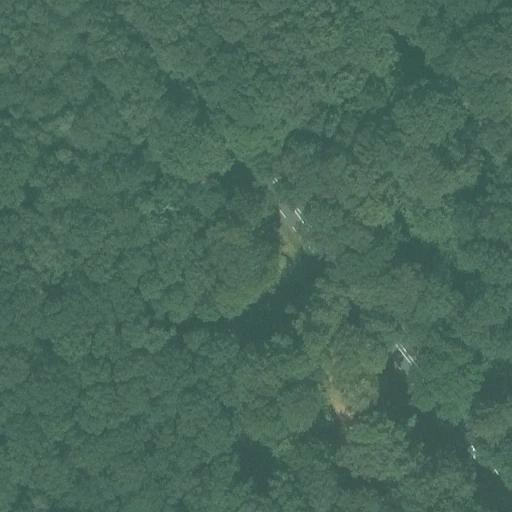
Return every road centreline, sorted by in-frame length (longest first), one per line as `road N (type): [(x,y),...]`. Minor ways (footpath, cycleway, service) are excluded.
road 1 (unclassified): [(372,511),(278,439),(254,386),(203,197),(66,0)]
road 2 (primary): [(511,488),(358,302),(142,0)]
